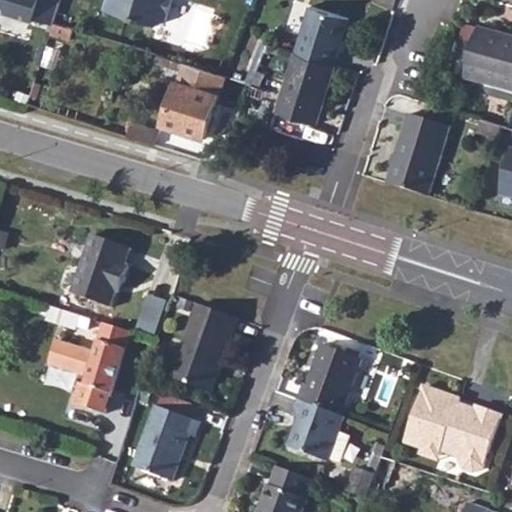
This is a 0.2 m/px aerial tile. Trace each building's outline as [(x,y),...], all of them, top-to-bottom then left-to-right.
[(56,23),(62,0),(0,0),(0,11),(36,22),(37,20),(55,25),(56,23)] [(109,0),(106,10),(158,25),(167,21),(173,0),(109,0)] [(316,8),(301,54),(340,67),(355,21),(316,8)] [(467,83),(511,94),(511,40),(481,32),(467,83)] [(340,67),(301,54),(282,113),(321,126),(340,67)] [(168,58),(165,68),(182,73),(176,93),(173,103),(165,125),(207,139),(228,78),(168,58)] [(162,98),(173,103),(176,93),(165,90),(162,98)] [(410,116),(388,183),(430,196),(452,130),(410,116)] [(135,123),(130,137),(138,139),(158,145),(161,132),(135,123)] [(484,123),(479,141),(498,147),(503,128),(484,123)] [(511,130),(503,128),(498,147),(508,150),(511,140),(511,130)] [(138,139),(133,153),(153,159),(158,145),(138,139)] [(95,236),(74,295),(114,309),(120,293),(123,283),(126,285),(132,268),(129,266),(135,250),(95,236)] [(158,332),(170,298),(152,291),(140,325),(158,332)] [(80,316),(51,307),(46,321),(75,329),(80,316)] [(242,321),(203,307),(177,381),(215,395),(242,321)] [(134,333),(105,324),(95,353),(87,377),(84,385),(81,384),(74,404),(107,414),(134,333)] [(61,342),(54,366),(87,377),(95,353),(61,342)] [(307,385),(301,401),(345,417),(366,358),(326,344),(310,386),(307,385)] [(486,467),(504,418),(479,409),(477,409),(471,412),(465,409),(463,403),(461,403),(463,398),(427,385),(414,420),(420,422),(415,435),(428,440),(426,447),(443,453),(445,450),(463,456),(462,458),(466,468),(477,471),(486,467)] [(345,417),(301,401),(296,416),(302,419),(292,449),(331,463),(348,418),(345,417)] [(471,412),(477,409),(463,403),(465,409),(471,412)] [(480,404),(479,409),(504,418),(505,413),(480,404)] [(164,409),(142,470),(178,483),(194,437),(200,440),(205,424),(164,409)] [(420,422),(414,420),(407,440),(426,447),(428,440),(415,435),(420,422)] [(379,446),(370,472),(377,475),(383,458),(387,449),(379,446)] [(443,453),(426,447),(423,453),(441,459),(443,453)] [(377,475),(374,483),(386,487),(388,482),(392,469),(395,462),(383,458),(377,475)] [(357,468),(348,493),(368,500),(374,483),(377,475),(370,472),(357,468)] [(307,511),(319,482),(281,469),(275,486),(273,485),(262,511),(307,511)] [(392,469),(388,482),(406,489),(410,480),(405,478),(406,474),(392,469)]
